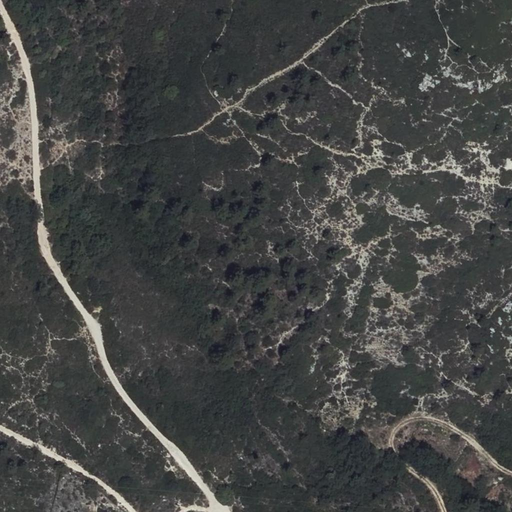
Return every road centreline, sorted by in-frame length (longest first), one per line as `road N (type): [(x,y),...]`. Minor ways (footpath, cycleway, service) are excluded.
road 1 (track): [(233,511),(116,375),(99,319),(61,276),(32,78),(0,0)]
road 2 (track): [(146,511),(0,432)]
